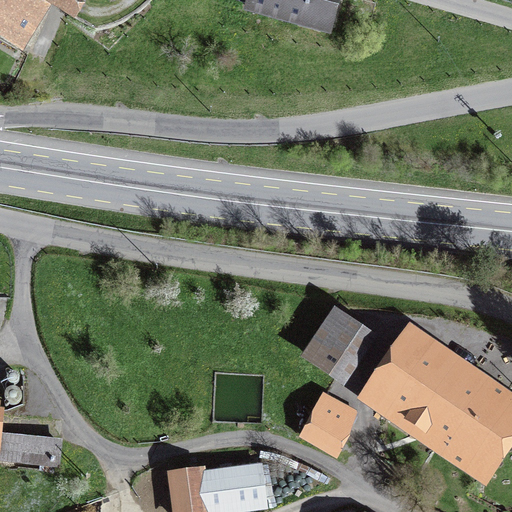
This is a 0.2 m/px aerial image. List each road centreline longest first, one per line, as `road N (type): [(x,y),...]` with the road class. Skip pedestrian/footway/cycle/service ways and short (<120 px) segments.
road 1 (residential): [(403,511),(263,439),(136,456),(100,448),(63,408),(29,339),(21,296),(25,228)]
road 2 (primary): [(0,167),(511,232)]
road 3 (unclassified): [(511,93),(300,129),(0,116)]
road 4 (unclassified): [(25,228),(467,294),(511,309)]
